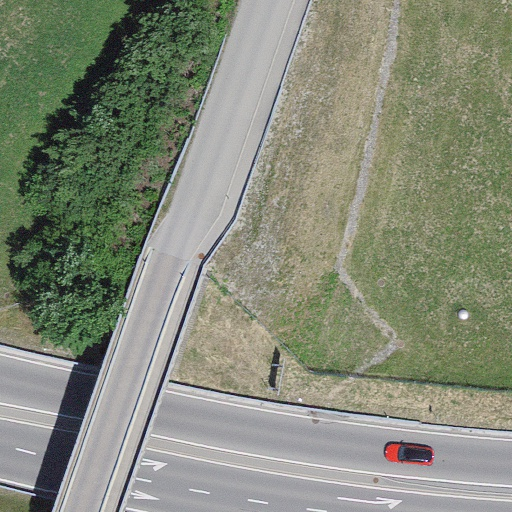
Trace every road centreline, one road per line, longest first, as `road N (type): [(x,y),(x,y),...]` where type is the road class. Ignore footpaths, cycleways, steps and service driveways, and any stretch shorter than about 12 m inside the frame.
road 1 (residential): [(261,0),(84,511)]
road 2 (secondary): [(511,462),(264,433),(0,379)]
road 3 (secondary): [(0,449),(324,511)]
